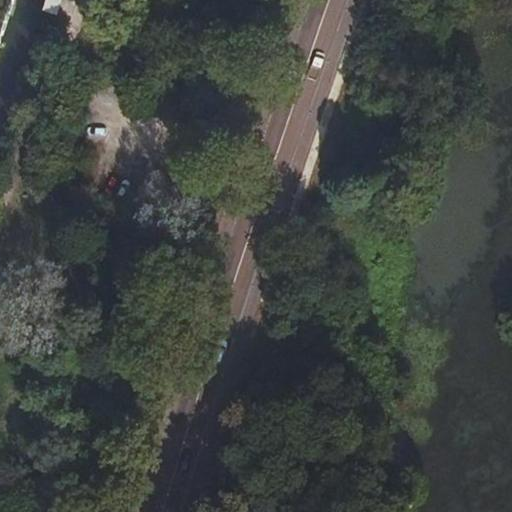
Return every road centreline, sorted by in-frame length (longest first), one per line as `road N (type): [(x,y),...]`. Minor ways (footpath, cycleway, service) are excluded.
road 1 (primary): [(345,0),(182,511)]
road 2 (track): [(79,0),(0,221)]
